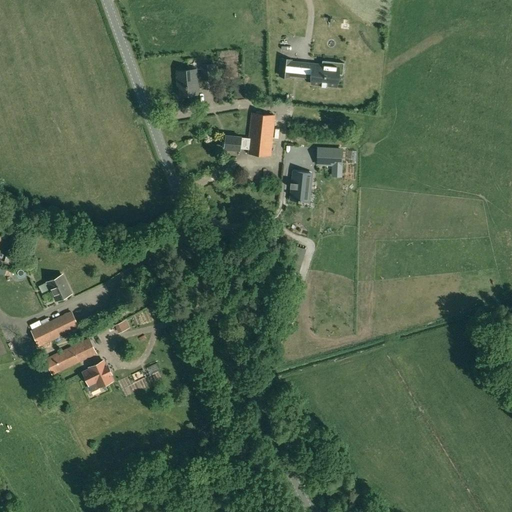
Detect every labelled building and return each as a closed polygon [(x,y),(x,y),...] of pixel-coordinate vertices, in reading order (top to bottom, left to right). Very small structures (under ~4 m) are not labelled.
[(289,76),(312,78),(314,64),(322,65),(322,64),(291,61),(291,60),(282,59),(280,76),(289,77),(289,76)] [(322,60),(322,64),(322,65),(314,64),(312,78),(312,83),(321,84),(321,87),(326,87),(327,85),(337,86),(338,74),(339,67),(336,67),(337,62),(322,60)] [(214,64),(200,64),(201,80),(215,79),(214,64)] [(177,71),(177,80),(179,80),(180,96),(197,94),(196,69),(177,71)] [(270,156),(272,136),(274,115),(251,113),(249,138),(241,138),(241,137),(225,135),(225,142),(222,142),(222,146),(224,147),(224,148),(240,150),(240,147),(244,148),(244,149),(248,149),(248,154),(270,156)] [(297,135),(296,142),(309,143),(309,136),(297,135)] [(343,149),(319,148),(319,164),(342,165),(343,149)] [(312,174),(294,172),(293,182),(291,182),(290,188),(292,188),(291,199),(298,200),(298,201),(301,202),(301,201),(309,201),(312,174)] [(302,268),(304,261),(294,258),(292,265),(302,268)] [(62,275),(48,282),(56,300),(71,293),(62,275)] [(38,345),(78,326),(71,312),(31,331),(38,345)] [(89,339),(45,360),(52,374),(96,353),(89,339)] [(83,372),(89,385),(92,390),(113,380),(110,374),(111,373),(108,366),(106,367),(103,360),(89,367),(90,369),(83,372)] [(146,368),(150,375),(161,370),(157,363),(146,368)] [(146,377),(143,369),(132,375),(135,382),(146,377)]
